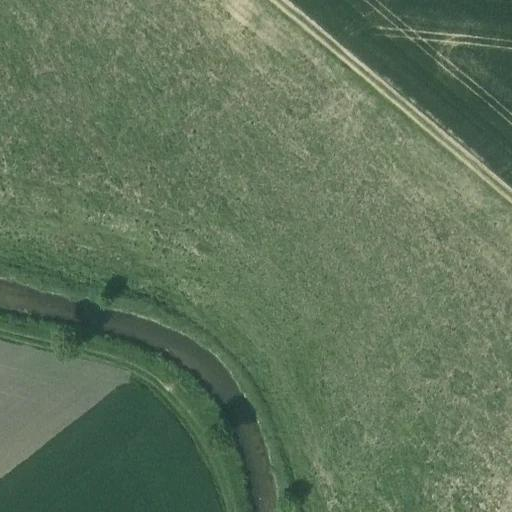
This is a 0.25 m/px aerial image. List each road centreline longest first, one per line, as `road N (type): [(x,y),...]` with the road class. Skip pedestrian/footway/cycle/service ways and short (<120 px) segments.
road 1 (track): [(0,333),(132,371),(171,397),(193,421),(228,511)]
road 2 (track): [(511,201),(278,0)]
